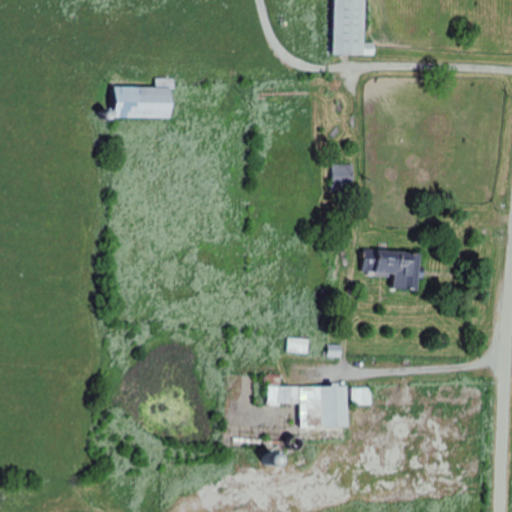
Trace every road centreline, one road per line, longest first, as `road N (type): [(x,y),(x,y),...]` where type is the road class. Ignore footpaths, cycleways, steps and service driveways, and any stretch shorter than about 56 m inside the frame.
road 1 (tertiary): [(499,511),(511,257)]
road 2 (residential): [(511,54),(428,61),(333,27),(300,0)]
